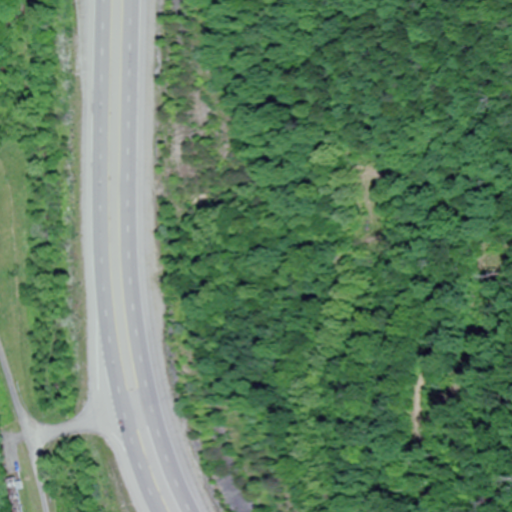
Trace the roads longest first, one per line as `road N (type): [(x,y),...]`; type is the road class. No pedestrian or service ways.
road 1 (trunk): [(193,511),(160,411),(141,310),(137,0)]
road 2 (trunk): [(104,0),(109,318),(126,414),(158,511)]
road 3 (residential): [(48,511),(0,338)]
